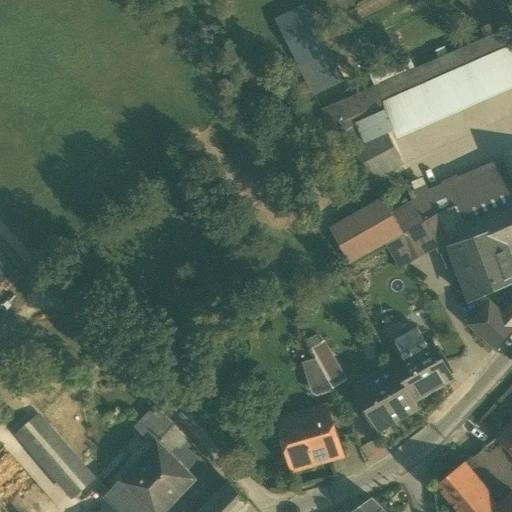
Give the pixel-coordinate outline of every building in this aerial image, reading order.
[(490,15),(482,0),(461,0),(472,23),(490,15)] [(320,111),(341,155),(382,134),(383,136),(394,131),(398,139),(511,88),(511,50),(503,31),(415,69),(374,87),(320,111)] [(345,79),(329,50),(297,67),(312,96),(345,79)] [(368,74),(374,87),(415,69),(409,56),(368,74)] [(399,165),(383,136),(382,134),(341,155),(332,160),(349,192),(399,165)] [(505,245),(511,241),(511,178),(504,160),(428,194),(427,194),(436,216),(437,217),(444,234),(450,246),(465,236),(475,262),(506,249),(505,245)] [(414,191),(425,186),(421,178),(410,183),(414,191)] [(425,221),(436,216),(427,194),(428,194),(425,186),(414,191),(408,194),(413,204),(412,204),(418,219),(421,222),(425,221)] [(384,199),(360,213),(379,248),(386,244),(403,234),(393,215),(384,199)] [(386,244),(398,267),(434,247),(422,224),(421,222),(418,219),(412,204),(393,215),(403,234),(386,244)] [(350,264),(379,248),(360,213),(331,228),(350,264)] [(437,253),(450,247),(450,246),(444,234),(437,217),(436,216),(425,221),(421,222),(422,224),(434,247),(437,253)] [(465,236),(450,246),(450,247),(470,301),(511,282),(511,263),(506,249),(475,262),(465,236)] [(0,251),(0,301),(15,289),(6,278),(15,270),(0,251)] [(495,350),(511,331),(511,324),(503,316),(490,303),(469,325),(495,350)] [(511,306),(503,316),(511,324),(511,306)] [(427,343),(418,325),(392,339),(402,357),(427,343)] [(391,363),(394,368),(413,401),(448,382),(439,366),(442,364),(430,341),(427,343),(402,357),(391,363)] [(327,379),(333,390),(345,382),(330,354),(317,362),(327,379)] [(334,392),(333,390),(327,379),(311,384),(305,365),(317,362),(316,359),(302,363),(311,394),(316,397),(334,392)] [(305,365),(311,384),(327,379),(317,362),(305,365)] [(356,390),(367,409),(377,426),(378,428),(416,407),(413,401),(394,368),(356,390)] [(156,441),(168,452),(185,436),(174,424),(174,425),(156,406),(144,419),(161,437),(156,441)] [(276,420),(292,472),(341,457),(327,406),(276,420)] [(372,430),(377,426),(367,409),(362,412),(372,430)] [(17,433),(73,498),(94,479),(38,415),(17,433)] [(511,424),(496,438),(506,449),(511,445),(511,447),(511,424)] [(118,482),(149,511),(165,511),(196,480),(168,452),(156,441),(118,482)] [(511,511),(511,501),(499,511),(494,511),(470,482),(467,484),(456,470),(437,486),(458,511),(511,511)] [(149,511),(118,482),(106,494),(125,511),(149,511)] [(232,487),(208,511),(235,511),(245,502),(232,487)] [(385,511),(371,498),(351,511),(385,511)]
